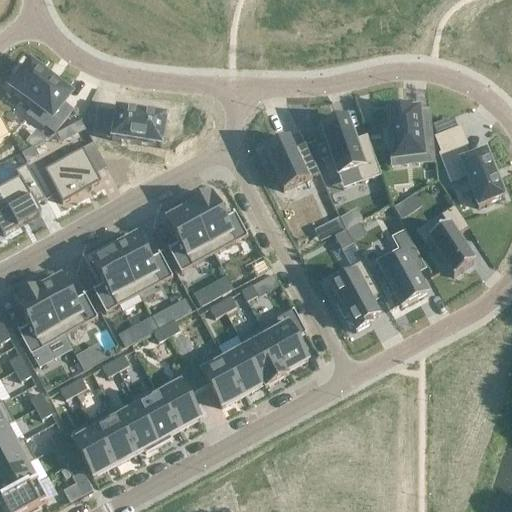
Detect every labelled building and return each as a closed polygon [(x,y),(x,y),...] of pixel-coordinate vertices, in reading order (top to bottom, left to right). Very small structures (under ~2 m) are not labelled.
[(17,82),(11,90),(49,119),(43,128),(54,137),(72,113),(62,106),(69,97),(29,67),(27,70),(24,67),(14,80),(17,82)] [(97,112),(93,137),(111,140),(111,142),(161,150),(166,119),(116,111),(115,115),(97,112)] [(390,128),(386,129),(388,146),(392,146),(394,161),(433,157),(430,123),(418,124),(417,113),(409,113),(408,111),(389,113),(390,128)] [(0,143),(10,138),(0,119),(0,143)] [(360,185),(380,178),(368,145),(356,149),(346,121),(321,130),(338,178),(356,171),(360,185)] [(459,131),(435,140),(441,156),(439,157),(450,185),(465,179),(478,210),(504,200),(485,154),(469,160),(464,149),(466,148),(459,131)] [(288,140),(263,152),(283,194),(319,177),(305,147),(293,152),(288,140)] [(82,152),(43,173),(61,206),(100,185),(82,152)] [(26,168),(16,173),(20,180),(0,190),(0,233),(2,238),(40,218),(35,207),(45,202),(26,168)] [(209,197),(187,209),(214,256),(245,239),(246,240),(247,239),(233,214),(232,214),(233,216),(223,221),(209,197)] [(187,210),(166,222),(179,245),(169,251),(168,249),(167,250),(180,275),(182,274),(214,256),(187,209),(186,209),(187,210)] [(447,228),(427,241),(435,254),(432,256),(441,270),(444,267),(453,280),(474,266),(457,239),(468,231),(454,209),(440,218),(447,228)] [(398,252),(376,264),(385,282),(382,283),(390,298),(393,296),(401,310),(426,297),(409,266),(419,260),(405,233),(392,240),(398,252)] [(112,247),(111,247),(138,297),(170,280),(170,281),(172,280),(158,255),(157,256),(157,257),(148,263),(135,239),(114,250),(112,247)] [(100,258),(91,263),(104,286),(94,292),(93,290),(92,291),(105,316),(107,315),(106,315),(138,297),(111,247),(108,249),(98,255),(100,258)] [(353,277),(330,289),(339,304),(335,306),(344,321),(347,319),(355,335),(371,326),(369,323),(378,318),(370,303),(380,297),(362,264),(350,271),(353,277)] [(38,290),(37,291),(63,338),(95,321),(97,321),(83,295),(82,296),(83,298),(73,303),(60,280),(39,291),(38,290)] [(252,289),(241,295),(246,304),(257,299),(252,289)] [(37,291),(15,303),(29,328),(19,333),(18,331),(16,332),(30,357),(32,356),(31,356),(63,338),(37,291)] [(230,301),(220,306),(225,316),(236,310),(230,301)] [(220,306),(209,312),(215,322),(225,316),(220,306)] [(291,314),(260,331),(286,378),(287,377),(286,375),(307,364),(295,341),(304,337),(305,338),(307,337),(293,312),(291,313),(291,314)] [(150,321),(118,338),(125,351),(157,334),(150,321)] [(174,325),(163,330),(169,340),(179,334),(174,325)] [(163,330),(153,336),(158,346),(169,340),(163,330)] [(4,331),(0,333),(0,347),(10,342),(4,331)] [(260,331),(239,342),(265,389),(286,378),(260,331)] [(219,353),(218,354),(243,399),(263,388),(264,390),(265,389),(239,342),(238,343),(243,351),(224,362),(219,353)] [(218,354),(186,371),(198,394),(209,389),(221,411),(243,399),(218,354)] [(19,359),(9,364),(15,374),(24,369),(19,359)] [(123,359),(112,365),(118,375),(128,369),(123,359)] [(112,365),(102,371),(107,380),(118,375),(112,365)] [(24,369),(15,374),(21,385),(30,380),(24,369)] [(156,393),(155,393),(178,434),(200,422),(188,400),(198,394),(186,371),(174,378),(178,386),(158,397),(156,393)] [(81,382),(70,388),(76,398),(86,392),(81,382)] [(70,388),(60,394),(65,403),(76,398),(70,388)] [(155,393),(134,405),(158,449),(171,442),(170,439),(178,434),(155,393)] [(39,397),(30,402),(36,412),(45,407),(39,397)] [(3,405),(0,407),(0,431),(14,424),(3,405)] [(112,412),(111,412),(136,457),(143,453),(145,456),(158,449),(134,405),(133,405),(136,410),(116,420),(112,412)] [(45,407),(36,412),(41,423),(51,418),(45,407)] [(111,412),(90,424),(114,469),(136,457),(111,412)] [(14,424),(0,431),(0,456),(24,443),(23,442),(15,447),(6,430),(14,425),(14,424)] [(93,433),(72,444),(92,481),(114,469),(90,424),(89,424),(93,433)] [(60,434),(51,440),(56,450),(66,445),(60,434)] [(24,443),(0,456),(0,480),(34,462),(24,443)] [(66,445),(56,450),(62,461),(72,456),(66,445)] [(34,462),(0,480),(0,505),(36,486),(27,468),(35,463),(34,462)] [(76,464),(67,469),(72,480),(82,475),(76,464)] [(36,486),(0,505),(0,506),(3,511),(40,511),(39,510),(47,506),(36,486)]
